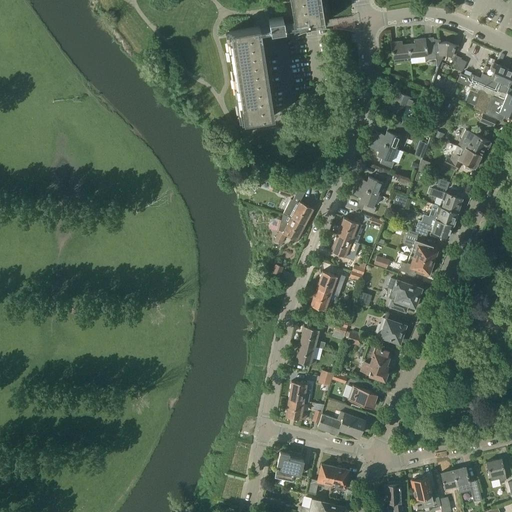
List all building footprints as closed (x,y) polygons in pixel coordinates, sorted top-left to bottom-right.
[(261,36),(269,35),(273,34),(274,36),(272,36),(272,40),(276,40),(279,40),(282,39),(285,38),(292,34),(305,26),(309,26),(309,23),(325,21),(321,0),(289,0),(294,25),(284,26),(283,17),(268,19),(270,28),(260,30),(259,26),(229,31),(243,121),(273,116),(261,36)] [(434,43),(426,44),(425,38),(414,39),(414,43),(408,44),(410,61),(425,59),(436,58),(434,43)] [(434,38),(433,38),(434,43),(436,58),(437,66),(438,66),(443,56),(443,54),(445,54),(451,56),(452,52),(456,53),(459,46),(455,45),(447,41),(441,42),(440,40),(440,39),(438,39),(437,39),(434,38)] [(410,61),(408,44),(402,44),(402,41),(390,42),(392,52),(393,59),(394,63),(410,61)] [(450,66),(456,69),(461,57),(455,55),(450,66)] [(511,70),(493,62),(491,69),(494,70),(491,77),(508,85),(511,76),(511,70)] [(511,94),(469,76),(461,73),(457,81),(468,85),(481,91),(474,109),(483,113),(497,119),(500,111),(511,116),(511,94)] [(415,98),(397,91),(392,89),(384,106),(394,110),(392,116),(402,120),(401,124),(411,128),(415,118),(402,114),(406,105),(411,107),(415,98)] [(493,127),(497,119),(483,113),(479,121),(493,127)] [(398,123),(397,127),(406,131),(410,132),(411,128),(401,124),(398,123)] [(374,139),(396,148),(401,136),(403,137),(406,131),(394,126),(392,132),(387,130),(385,134),(377,131),(374,139)] [(465,147),(481,155),(485,147),(487,149),(491,142),(466,129),(460,142),(462,143),(460,147),(464,148),(465,147)] [(391,160),(396,148),(374,139),(371,147),(379,150),(377,155),(382,157),(380,163),(392,168),(394,161),(391,160)] [(423,157),(427,142),(419,140),(415,155),(423,157)] [(464,148),(460,147),(457,145),(450,159),(447,158),(444,164),(456,170),(459,164),(460,161),(474,168),(481,155),(465,147),(464,148)] [(422,158),(417,170),(425,173),(430,162),(422,158)] [(356,185),(378,194),(382,182),(385,183),(388,177),(376,172),(374,178),(369,176),(367,180),(359,177),(356,185)] [(401,177),(399,183),(410,187),(412,181),(401,177)] [(438,178),(437,186),(447,188),(449,180),(438,178)] [(271,183),(270,189),(290,196),(292,191),(282,187),(271,183)] [(373,206),(378,194),(356,185),(353,193),(361,196),(359,201),(364,203),(362,209),(374,213),(376,207),(373,206)] [(437,196),(434,204),(457,212),(462,198),(444,192),(437,190),(431,188),(429,193),(429,194),(437,196)] [(305,224),(313,208),(300,201),(304,192),(298,190),(293,199),(291,198),(283,214),(291,217),(305,224)] [(438,212),(436,218),(453,224),(453,223),(455,222),(456,220),(455,218),(457,212),(434,204),(433,204),(432,207),(436,209),(436,211),(438,212)] [(372,216),(370,222),(381,226),(383,220),(372,216)] [(296,240),(305,224),(291,217),(288,222),(278,219),(276,230),(280,231),(275,240),(281,243),(286,234),(296,240)] [(358,234),(362,224),(344,217),(337,234),(351,239),(357,242),(360,235),(358,234)] [(453,225),(453,224),(436,218),(435,218),(433,225),(419,220),(417,226),(415,231),(419,233),(426,236),(428,230),(448,237),(449,232),(450,232),(450,231),(452,230),(453,227),(452,225),(452,224),(453,225)] [(419,233),(415,231),(408,229),(406,235),(417,238),(419,233)] [(347,250),(351,239),(337,234),(330,250),(349,258),(351,252),(347,250)] [(413,246),(410,254),(432,262),(435,255),(436,255),(438,254),(439,254),(440,252),(440,251),(439,250),(438,249),(437,248),(428,245),(413,239),(411,243),(411,244),(411,246),(413,246)] [(371,254),(369,261),(386,267),(389,261),(371,254)] [(432,264),(432,262),(410,254),(407,263),(402,261),(400,268),(414,273),(415,271),(428,276),(430,269),(432,269),(433,264),(432,264)] [(363,274),(365,268),(367,263),(361,261),(359,266),(354,264),(352,270),(363,274)] [(275,264),(271,276),(279,279),(283,267),(275,264)] [(361,280),(363,274),(352,270),(350,276),(361,280)] [(316,288),(331,293),(335,282),(339,284),(341,277),(322,271),(316,288)] [(421,288),(391,278),(387,287),(391,289),(388,298),(391,299),(388,307),(406,312),(409,305),(414,307),(415,305),(417,306),(419,299),(417,298),(421,288)] [(327,304),(331,293),(316,288),(310,305),(329,311),(331,305),(327,304)] [(377,333),(377,334),(399,342),(400,340),(401,340),(403,335),(402,334),(405,325),(383,317),(380,323),(378,322),(375,332),(377,333)] [(336,324),(347,327),(349,322),(337,318),(336,324)] [(343,338),(347,327),(336,324),(332,335),(343,338)] [(300,342),(315,346),(317,335),(322,336),(323,330),(304,325),(300,342)] [(361,336),(360,335),(350,332),(347,341),(358,345),(361,336)] [(312,358),(315,346),(300,342),(295,360),(315,365),(316,359),(312,358)] [(390,351),(368,343),(363,357),(365,358),(361,371),(384,379),(388,366),(385,366),(390,351)] [(320,375),(331,379),(333,373),(322,370),(320,375)] [(335,372),(332,379),(345,384),(348,377),(335,372)] [(329,388),(331,379),(320,375),(317,385),(329,388)] [(288,398),(304,401),(306,389),(310,390),(311,384),(291,381),(288,398)] [(353,385),(348,399),(371,407),(376,393),(353,385)] [(302,412),(304,401),(288,398),(285,416),(305,419),(306,413),(302,412)] [(317,409),(313,420),(319,422),(323,412),(317,409)] [(364,420),(341,411),(338,419),(323,414),(317,427),(338,434),(340,428),(359,435),(362,428),(364,428),(367,422),(364,421),(364,420)] [(295,454),(280,451),(274,476),(293,480),(294,473),(300,474),(303,459),(294,457),(295,454)] [(505,472),(501,458),(486,462),(489,476),(489,475),(491,480),(499,478),(499,481),(506,479),(505,472)] [(331,483),(335,466),(321,463),(318,480),(310,478),(307,492),(315,494),(317,484),(324,486),(325,482),(331,483)] [(348,469),(342,468),(341,466),(338,465),(336,466),(336,467),(335,466),(331,483),(330,488),(343,490),(348,469)] [(477,479),(469,481),(466,467),(453,469),(457,485),(459,490),(459,492),(471,489),(472,491),(474,501),(481,499),(479,489),(477,479)] [(444,488),(457,485),(453,469),(440,473),(444,488)] [(412,479),(417,499),(423,498),(425,505),(433,503),(427,476),(419,478),(418,476),(414,477),(414,479),(412,479)] [(394,511),(401,511),(399,483),(395,483),(395,481),(389,482),(389,484),(386,484),(387,503),(393,502),(394,511)] [(309,509),(319,511),(321,511),(343,511),(345,511),(346,508),(344,507),(344,506),(321,500),(321,499),(311,497),(309,509)] [(439,498),(441,507),(442,511),(445,511),(451,511),(448,497),(439,498)]
